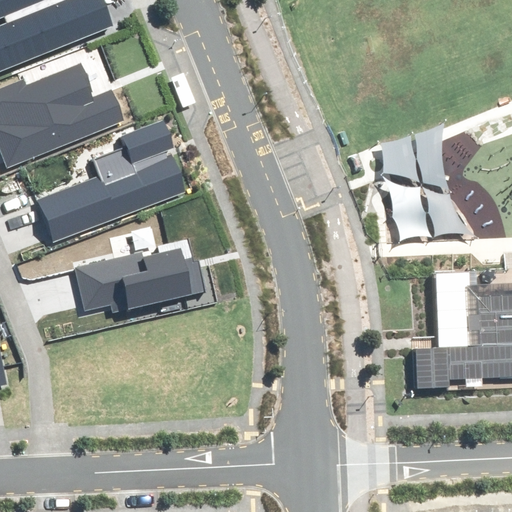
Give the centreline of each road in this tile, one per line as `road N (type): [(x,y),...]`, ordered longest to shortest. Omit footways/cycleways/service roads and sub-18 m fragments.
road 1 (tertiary): [(312,464),(291,259),(194,0)]
road 2 (residential): [(0,477),(312,464)]
road 3 (residential): [(511,456),(312,464)]
